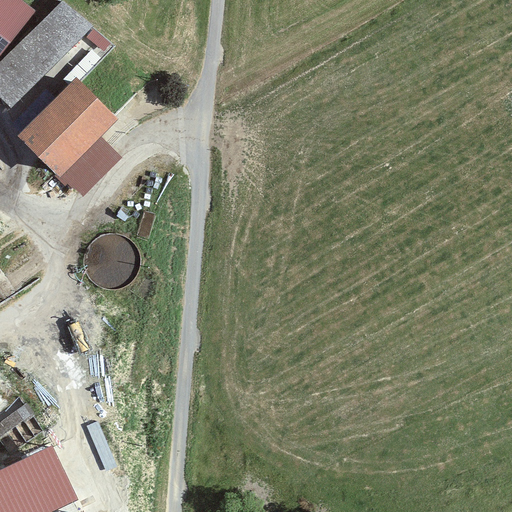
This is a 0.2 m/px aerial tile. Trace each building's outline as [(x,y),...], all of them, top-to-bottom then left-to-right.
[(0,0),(0,36),(24,5),(17,0),(0,0)] [(64,75),(6,131),(45,171),(103,115),(64,75)] [(90,283),(132,277),(126,235),(84,242),(90,283)] [(0,417),(0,439),(2,446),(37,435),(28,408),(0,417)] [(40,488),(0,506),(0,511),(109,511),(73,434),(25,456),(40,488)]
